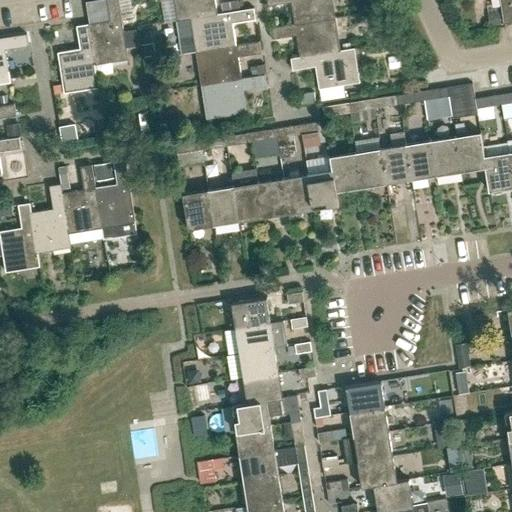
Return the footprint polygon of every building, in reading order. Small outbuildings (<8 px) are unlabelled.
[(95,64),(128,59),(118,0),(106,0),(110,20),(88,23),(95,64)] [(191,17),(218,13),(215,0),(173,0),(177,20),(191,17)] [(295,24),(335,17),(332,0),(267,0),(269,5),(291,2),(295,23),(295,24)] [(511,0),(501,0),(505,23),(511,21),(511,0)] [(237,45),(237,44),(234,22),(255,19),(253,7),(218,13),(191,17),(196,52),(237,45)] [(300,56),(340,50),(335,17),(295,24),(295,23),(272,27),(274,38),(297,35),(300,56)] [(99,86),(95,64),(88,23),(76,25),(80,48),(58,52),(64,92),(99,86)] [(0,71),(9,70),(5,49),(28,45),(26,33),(0,37),(0,71)] [(243,78),(242,77),(239,56),(261,53),(259,41),(237,44),(237,45),(196,52),(201,84),(243,78)] [(300,56),(291,57),(293,69),(316,65),(319,88),(321,101),(344,98),(342,84),(360,81),(355,47),(352,48),(344,49),(340,50),(300,56)] [(0,83),(10,82),(9,70),(0,71),(0,83)] [(243,78),(201,84),(207,118),(248,111),(244,89),(266,86),(264,74),(242,77),(243,78)] [(475,98),(473,83),(448,86),(449,96),(452,116),(477,112),(477,108),(493,105),(492,96),(475,98)] [(424,100),(441,97),(439,88),(423,91),(424,100)] [(399,104),(416,101),(414,92),(398,94),(399,104)] [(502,104),(511,101),(511,92),(500,94),(502,104)] [(374,108),(391,105),(389,96),(373,98),(374,108)] [(452,116),(449,96),(441,97),(424,100),(427,119),(452,116)] [(349,112),(366,109),(364,100),(348,102),(349,112)] [(0,117),(15,115),(14,103),(0,105),(0,117)] [(325,116),(341,113),(340,104),(323,106),(325,116)] [(317,130),(316,120),(300,123),(302,133),(317,130)] [(293,134),(292,124),(275,127),(277,137),(293,134)] [(252,141),(268,138),(266,128),(250,131),(252,141)] [(411,178),(406,143),(404,131),(390,134),(392,145),(381,147),(386,182),(411,178)] [(485,155),(483,146),(481,131),(455,135),(461,170),(485,166),(486,166),(484,155),(485,155)] [(227,145),(244,142),(242,132),(225,135),(227,145)] [(436,174),(461,170),(455,135),(430,139),(436,174)] [(0,151),(21,148),(19,136),(0,138),(0,174),(2,174),(0,163),(0,151)] [(383,136),(361,140),(363,149),(385,145),(383,136)] [(202,149),(219,146),(217,137),(200,140),(202,149)] [(411,178),(436,174),(430,139),(406,143),(411,178)] [(178,153),(194,151),(192,141),(176,144),(178,153)] [(489,190),(511,186),(511,167),(509,151),(508,142),(483,146),(485,155),(484,155),(486,166),(485,166),(489,190)] [(361,186),(386,182),(381,147),(356,151),(361,186)] [(337,190),(361,186),(356,151),(330,155),(330,157),(332,169),(333,169),(336,190),(337,190)] [(308,173),(314,208),(339,204),(337,190),(336,190),(333,169),(332,169),(330,157),(306,161),(308,173)] [(96,187),(95,187),(102,228),(103,238),(137,232),(125,159),(125,158),(113,160),(117,183),(96,187)] [(102,228),(95,187),(96,187),(92,164),(80,166),(84,189),(63,192),(62,192),(69,233),(70,233),(102,228)] [(283,177),(289,212),(314,208),(308,173),(283,177)] [(264,216),(289,212),(283,177),(258,181),(264,216)] [(239,220),(264,216),(258,181),(234,185),(239,220)] [(72,247),(70,233),(69,233),(62,192),(63,192),(62,183),(50,185),(54,207),(32,211),(38,252),(39,252),(72,247)] [(214,224),(239,220),(234,185),(209,189),(214,224)] [(189,228),(214,224),(209,189),(183,193),(189,228)] [(32,211),(31,202),(19,204),(23,227),(0,230),(7,271),(41,266),(39,252),(38,252),(32,211)] [(288,304),(303,301),(302,292),(286,294),(288,304)] [(236,328),(271,322),(267,297),(267,296),(232,302),(232,303),(236,328)] [(292,328),(307,326),(306,316),(290,319),(292,328)] [(240,353),(275,347),(287,345),(283,320),(271,322),(236,328),(240,353)] [(296,353),(312,351),(310,341),(294,344),(296,353)] [(460,391),(476,390),(474,341),(457,342),(460,391)] [(244,378),(279,372),(275,347),(240,353),(244,378)] [(300,378),(308,377),(316,376),(314,366),(298,369),(300,378)] [(268,399),(268,400),(283,397),(283,396),(279,372),(244,378),(248,402),(268,399)] [(350,411),(385,406),(381,380),(346,386),(350,411)] [(232,404),(237,430),(272,424),(270,414),(282,412),(282,413),(289,412),(286,396),(283,396),(283,397),(268,400),(268,399),(248,402),(232,404)] [(315,417),(330,414),(329,404),(313,407),(315,417)] [(354,436),(389,431),(385,406),(350,411),(354,436)] [(198,417),(199,433),(209,432),(208,416),(198,417)] [(287,438),(293,437),(303,436),(301,420),(284,422),(287,438)] [(241,455),(276,449),(272,424),(237,430),(241,455)] [(319,441),(334,439),(333,429),(317,432),(319,441)] [(358,461),(393,455),(389,431),(354,436),(343,438),(347,462),(358,461)] [(452,446),(456,470),(476,466),(472,443),(452,446)] [(305,445),(276,449),(241,455),(245,480),(280,474),(278,465),(307,460),(305,445)] [(323,466),(338,464),(337,454),(322,457),(323,466)] [(397,481),(397,480),(393,455),(358,461),(362,487),(374,485),(374,484),(397,481)] [(218,466),(228,465),(228,457),(202,458),(204,480),(219,479),(218,466)] [(505,488),(499,465),(489,468),(494,490),(505,488)] [(483,477),(481,468),(462,471),(463,479),(483,477)] [(301,487),(311,486),(309,469),(299,470),(301,487)] [(457,472),(446,474),(449,496),(461,494),(457,472)] [(249,505),(284,499),(280,474),(245,480),(249,505)] [(378,509),(413,504),(409,478),(397,480),(397,481),(374,484),(374,485),(378,509)] [(327,491),(342,489),(341,479),(326,482),(327,491)] [(305,511),(315,510),(313,494),(303,496),(305,511)] [(249,511),(285,511),(284,499),(249,505),(249,511)] [(342,511),(358,511),(357,502),(341,505),(342,511)]
